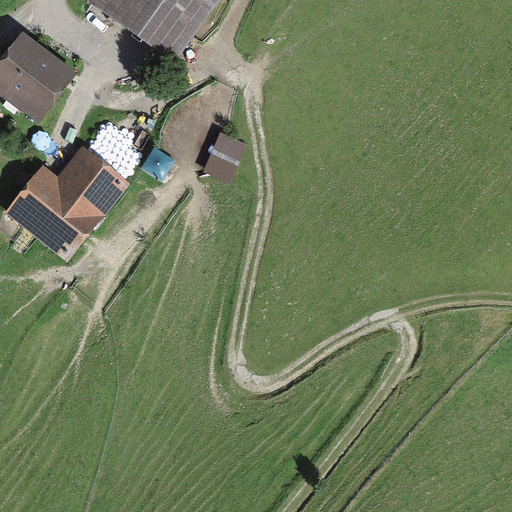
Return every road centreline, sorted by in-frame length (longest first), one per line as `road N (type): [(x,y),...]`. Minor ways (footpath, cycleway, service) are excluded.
road 1 (track): [(287,511),(391,381),(406,334),(385,318),(274,380),(239,367),(264,163),(251,90),(236,73),(216,68),(140,97),(95,90)]
road 2 (track): [(385,318),(456,298),(511,299)]
